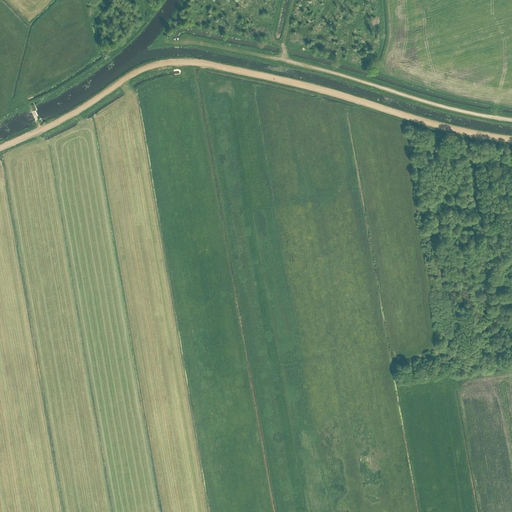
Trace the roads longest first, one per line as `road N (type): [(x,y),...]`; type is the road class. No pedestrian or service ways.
road 1 (track): [(0,147),(135,71),(179,60),(511,139)]
road 2 (track): [(511,118),(281,58),(284,47),(271,42),(277,12)]
